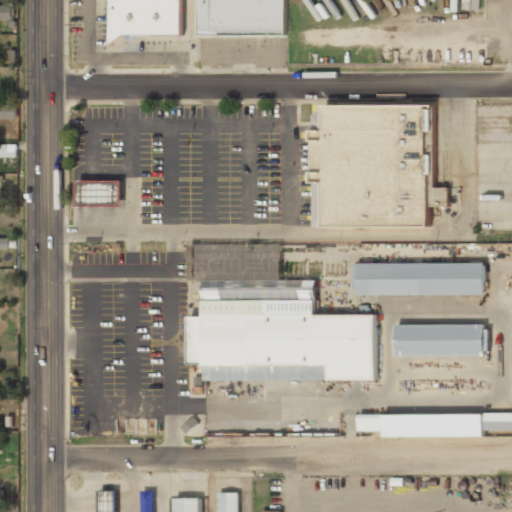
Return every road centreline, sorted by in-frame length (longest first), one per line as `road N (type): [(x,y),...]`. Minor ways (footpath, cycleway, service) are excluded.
road 1 (secondary): [(44,0),(47,511)]
road 2 (residential): [(511,90),(45,89)]
road 3 (residential): [(511,454),(47,459)]
